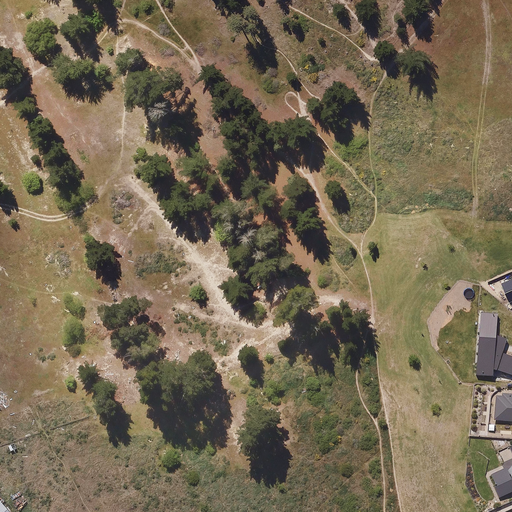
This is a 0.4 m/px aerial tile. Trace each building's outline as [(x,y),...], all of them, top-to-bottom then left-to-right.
[(511,278),(501,283),(510,305),(511,303),(511,278)] [(499,317),(478,318),(474,382),(497,384),(496,375),(511,377),(511,358),(502,355),(503,339),(498,337),(499,317)] [(95,362),(82,366),(86,378),(99,374),(95,362)] [(511,396),(497,397),(497,419),(511,419),(511,396)] [(511,492),(511,457),(511,459),(511,464),(486,476),(496,500),(511,492)] [(0,511),(8,511),(0,503),(0,502),(0,511)]
